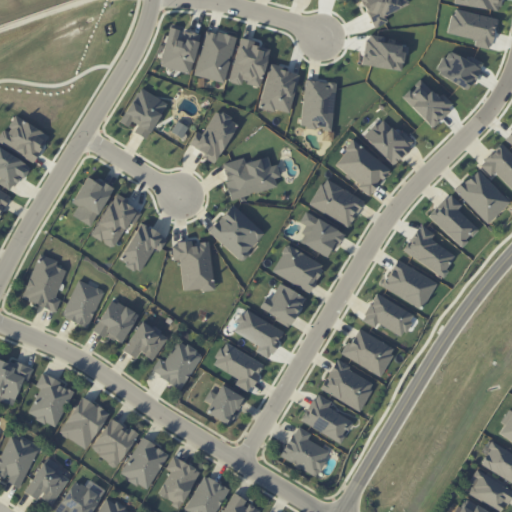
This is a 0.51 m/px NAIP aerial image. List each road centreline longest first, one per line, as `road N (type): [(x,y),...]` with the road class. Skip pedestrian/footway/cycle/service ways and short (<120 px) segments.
road 1 (residential): [(511,42),(495,103),(392,206),(236,460)]
road 2 (residential): [(320,511),(68,353),(0,322)]
road 3 (residential): [(155,0),(146,32),(0,279)]
road 4 (tertiary): [(511,251),(449,332),(340,511)]
